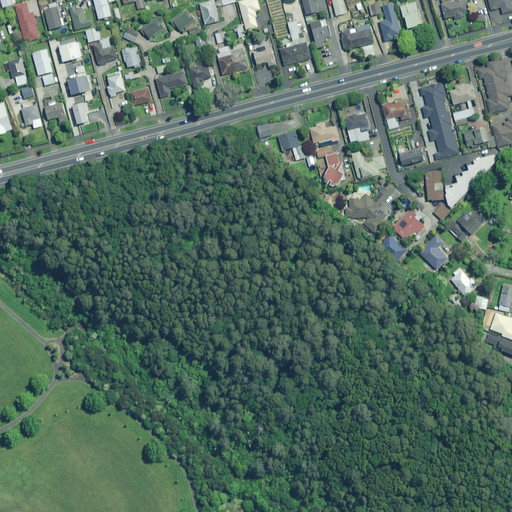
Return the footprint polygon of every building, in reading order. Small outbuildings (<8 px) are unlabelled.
[(0,0),(2,8),(16,5),(14,0),(0,0)] [(93,0),(98,20),(111,17),(111,15),(115,14),(113,8),(109,9),(106,0),(93,0)] [(122,0),(124,5),(135,2),(137,10),(145,8),(142,0),(122,0)] [(215,0),(211,0),(200,3),(206,25),(221,21),(217,6),(219,5),(220,6),(237,2),(236,0),(218,0),(216,1),(215,0)] [(260,11),(257,0),(246,0),(238,2),(246,30),(257,27),(255,17),(256,17),(255,12),(260,11)] [(301,0),(306,16),(304,16),(306,22),(311,21),(310,14),(318,12),(315,1),(317,1),(316,0),(301,0)] [(347,14),(343,0),(339,0),(332,2),(336,16),(347,14)] [(453,0),(451,1),(450,0),(441,0),(444,19),(454,17),(454,20),(463,18),(463,14),(468,13),(465,0),(453,0)] [(487,0),(491,11),(500,8),(502,14),(511,11),(511,7),(510,0),(487,0)] [(394,37),(403,34),(394,2),(384,5),(388,19),(381,21),(386,41),(395,39),(394,37)] [(29,14),(26,3),(15,6),(24,41),(29,39),(29,42),(39,39),(35,24),(36,24),(33,13),(29,14)] [(383,13),(380,3),(371,5),(373,16),(383,13)] [(405,18),(407,29),(417,26),(417,25),(421,24),(415,3),(400,6),(403,18),(405,18)] [(75,10),(74,6),(69,7),(75,31),(92,26),(90,18),(86,20),(83,8),(75,10)] [(63,27),(57,7),(44,10),(50,30),(63,27)] [(192,16),(189,11),(171,23),(174,28),(178,33),(195,22),(192,16)] [(165,30),(158,19),(140,30),(144,36),(147,41),(165,30)] [(300,34),(296,20),(287,23),(292,41),(299,39),(298,35),(300,34)] [(330,37),(326,20),(320,22),(319,20),(310,23),(317,49),(324,47),(323,42),(327,41),(326,38),(330,37)] [(119,24),(113,27),(116,33),(121,31),(119,24)] [(341,32),(346,50),(361,47),(364,57),(374,55),(371,44),(374,43),(370,25),(341,32)] [(202,33),(200,27),(189,30),(190,36),(202,33)] [(244,37),(242,27),(236,29),(239,38),(244,37)] [(100,40),(97,28),(85,31),(88,43),(100,40)] [(139,33),(129,29),(125,39),(134,43),(139,33)] [(225,43),(223,32),(214,34),(216,44),(225,43)] [(206,45),(203,36),(195,38),(197,48),(206,45)] [(110,48),(108,39),(99,42),(100,43),(93,45),(99,66),(117,60),(113,47),(110,48)] [(292,42),(285,43),(286,48),(280,50),(284,66),(311,59),(306,43),(293,46),(292,42)] [(141,65),(137,47),(122,50),(124,60),(125,68),(141,65)] [(231,51),(230,47),(218,49),(219,54),(217,55),(222,75),(249,69),(244,48),(231,51)] [(272,50),(267,51),(265,51),(264,47),(257,49),(258,53),(254,54),(257,68),(268,66),(269,70),(276,68),(272,50)] [(50,62),(52,61),(51,57),(49,57),(47,50),(32,54),(38,76),(42,75),(45,86),(57,83),(56,77),(54,78),(50,62)] [(511,55),(511,56),(511,60),(511,117),(507,119),(508,122),(492,126),(497,147),(511,144),(511,140),(511,139),(511,55)] [(21,59),(5,62),(5,65),(2,66),(3,73),(10,71),(12,79),(16,78),(17,86),(27,84),(23,65),(22,65),(21,59)] [(500,65),(499,62),(486,65),(487,68),(477,70),(479,79),(484,78),(489,99),(486,100),(489,114),(508,110),(507,104),(509,104),(507,96),(511,95),(509,86),(505,87),(504,80),(508,79),(504,64),(500,65)] [(208,86),(212,85),(210,78),(214,77),(210,63),(189,68),(195,87),(202,85),(201,81),(207,80),(208,86)] [(167,72),(166,65),(156,68),(158,74),(167,72)] [(124,74),(127,83),(132,81),(131,80),(141,77),(140,71),(124,74)] [(187,85),(183,72),(158,78),(157,76),(154,77),(156,84),(157,83),(161,98),(171,96),(169,89),(187,85)] [(125,91),(121,75),(108,79),(110,86),(107,87),(110,98),(116,96),(116,93),(125,91)] [(449,111),(446,112),(444,102),(445,102),(441,84),(420,89),(422,97),(424,96),(426,106),(422,107),(424,118),(429,117),(432,129),(428,130),(431,142),(436,140),(438,152),(434,153),(436,160),(459,155),(455,134),(452,135),(450,124),(452,124),(449,111)] [(455,121),(466,118),(474,116),(470,101),(477,100),(473,85),(464,87),(464,85),(455,87),(456,90),(450,91),(453,106),(466,102),(468,110),(453,114),(455,121)] [(34,96),(31,87),(21,90),(24,99),(34,96)] [(152,101),(148,88),(130,93),(133,106),(152,101)] [(101,107),(98,93),(78,98),(77,94),(68,97),(73,114),(101,107)] [(25,108),(19,110),(21,115),(23,114),(25,123),(21,124),(22,127),(33,124),(34,129),(42,126),(37,105),(36,100),(23,103),(25,108)] [(400,117),(401,121),(410,119),(406,101),(401,102),(400,101),(382,104),(385,120),(387,120),(389,130),(399,128),(396,118),(400,117)] [(55,105),(54,102),(48,103),(49,106),(45,107),(48,120),(58,118),(59,123),(66,121),(63,103),(55,105)] [(0,134),(7,133),(6,131),(12,130),(4,103),(0,104),(0,134)] [(349,119),(345,120),(351,142),(357,141),(358,143),(370,140),(364,115),(357,117),(357,113),(348,115),(349,119)] [(320,149),(330,147),(329,145),(339,143),(335,127),(331,127),(329,121),(316,125),(316,127),(309,129),(313,144),(318,142),(320,149)] [(256,127),(260,142),(268,140),(267,137),(271,136),(268,124),(256,127)] [(466,147),(487,142),(488,147),(495,146),(492,136),(488,137),(486,129),(473,132),(474,133),(464,136),(466,147)] [(277,136),(282,155),(287,154),(286,150),(292,149),(295,161),(306,158),(302,145),(299,146),(295,131),(277,136)] [(341,167),(337,154),(332,155),(330,147),(320,149),(316,150),(318,159),(325,157),(328,167),(321,182),(332,186),(340,182),(343,174),(339,172),(341,167)] [(403,148),(400,149),(401,152),(397,153),(401,167),(424,161),(421,148),(405,152),(403,148)] [(373,162),(370,163),(368,158),(364,159),(363,154),(352,157),(358,179),(373,175),(373,176),(379,175),(378,170),(386,168),(383,157),(372,160),(373,162)] [(498,158),(498,156),(494,157),(493,155),(480,159),(480,160),(473,162),(474,164),(467,165),(468,171),(463,172),(463,175),(456,176),(458,184),(452,185),(453,187),(446,189),(447,195),(445,195),(447,204),(451,208),(498,158)] [(443,200),(440,172),(425,174),(428,202),(443,200)] [(366,194),(350,194),(350,199),(346,199),(345,208),(345,218),(367,219),(362,224),(371,233),(374,235),(383,227),(380,224),(387,216),(379,207),(396,190),(387,181),(372,196),(368,192),(366,194)] [(422,188),(417,190),(420,198),(425,196),(422,188)] [(451,212),(442,204),(434,213),(442,221),(451,212)] [(468,215),(466,212),(457,222),(449,230),(462,242),(478,225),(479,226),(485,220),(474,209),(468,215)] [(418,211),(414,215),(409,210),(392,229),(406,241),(411,236),(417,241),(427,230),(418,222),(424,215),(418,211)] [(379,245),(395,261),(396,260),(400,264),(406,258),(403,254),(406,251),(390,235),(379,245)] [(443,242),(436,235),(419,254),(436,270),(448,258),(438,249),(443,242)] [(471,278),(472,277),(469,273),(465,276),(459,268),(453,273),(455,276),(450,280),(464,297),(477,286),(471,278)] [(511,307),(511,286),(503,284),(497,310),(508,313),(510,308),(511,308),(511,307)] [(456,293),(449,298),(456,307),(462,303),(456,293)] [(488,299),(476,297),(474,308),(485,311),(488,299)] [(492,323),(490,322),(488,326),(491,327),(490,330),(502,334),(501,337),(511,340),(511,329),(510,329),(511,323),(511,319),(492,312),(490,318),(494,320),(492,323)] [(511,342),(489,334),(485,344),(500,349),(500,351),(511,355),(511,342)]
